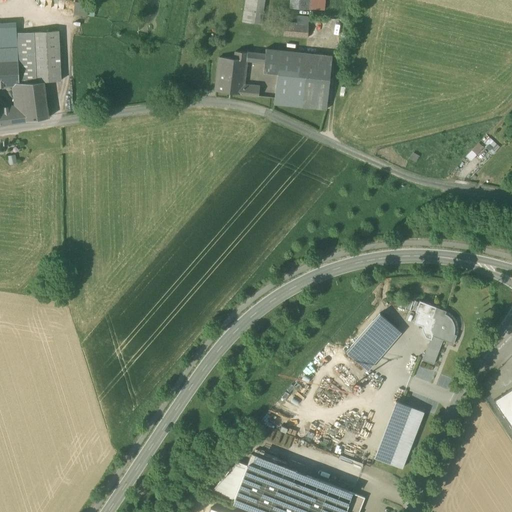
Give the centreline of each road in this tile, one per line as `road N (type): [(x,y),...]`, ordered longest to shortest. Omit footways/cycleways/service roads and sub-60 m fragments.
road 1 (unclassified): [(0,131),(230,104),(413,180),(511,198)]
road 2 (tertiary): [(108,511),(218,350),(274,299),(320,274),(385,258),(465,261),(511,276)]
road 3 (tertiary): [(411,511),(447,419),(511,326)]
